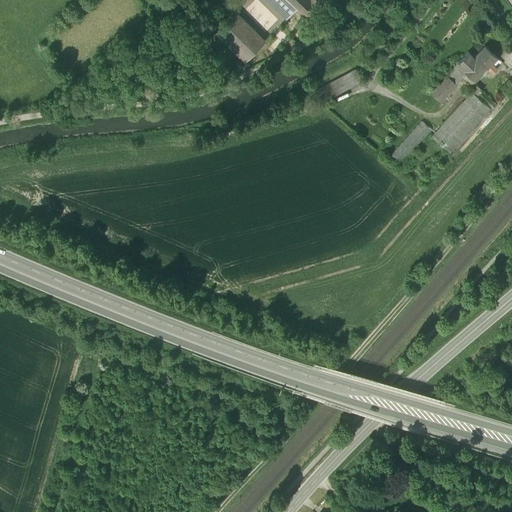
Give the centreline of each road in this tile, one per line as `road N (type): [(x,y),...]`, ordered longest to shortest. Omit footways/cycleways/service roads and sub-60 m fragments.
road 1 (trunk): [(432,414),(221,343),(0,255)]
road 2 (track): [(220,511),(511,171)]
road 3 (track): [(359,0),(311,40),(199,94),(0,121)]
road 4 (secondary): [(288,511),(370,422),(511,298)]
road 5 (track): [(465,87),(430,117),(369,83),(433,0)]
